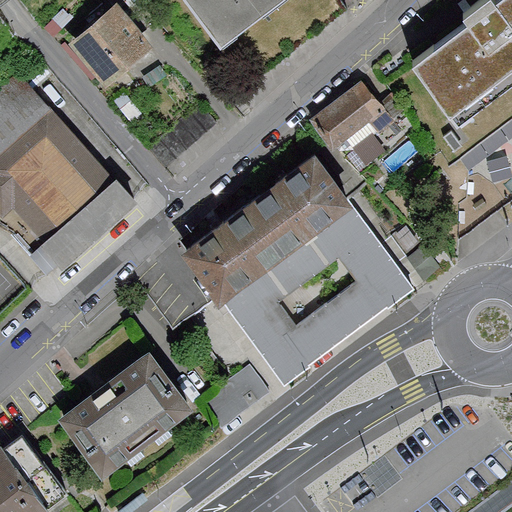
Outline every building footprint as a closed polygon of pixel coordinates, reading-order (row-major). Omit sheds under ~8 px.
[(116,0),(112,0),(66,40),(102,82),(151,40),(116,0)] [(195,0),(225,40),(279,0),(195,0)] [(511,0),(485,0),(410,56),(458,119),(511,76),(511,0)] [(18,66),(0,83),(0,210),(58,274),(140,199),(18,66)] [(307,152),(169,254),(206,305),(217,301),(279,389),(414,292),(307,152)] [(147,344),(59,411),(107,474),(195,406),(147,344)] [(224,418),(273,388),(257,361),(208,392),(224,418)] [(18,426),(0,440),(0,511),(54,511),(73,498),(18,426)]
